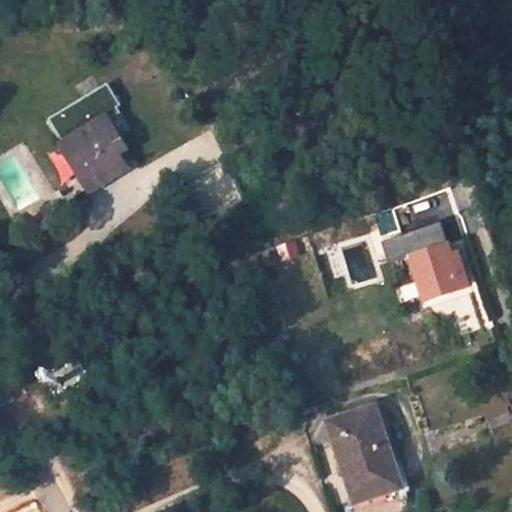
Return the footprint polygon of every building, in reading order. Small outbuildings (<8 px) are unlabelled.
[(511,0),(504,0),(502,8),(499,24),(511,22),(511,0)] [(115,157),(125,151),(118,139),(130,132),(119,112),(123,109),(110,87),(50,121),(63,143),(68,141),(70,145),(51,156),(66,183),(81,174),(90,189),(123,170),(115,157)] [(75,198),(90,189),(81,174),(66,183),(75,198)] [(405,234),(426,301),(463,288),(457,269),(463,266),(458,252),(453,254),(442,223),(405,234)] [(328,423),(355,503),(401,488),(375,408),(328,423)]
